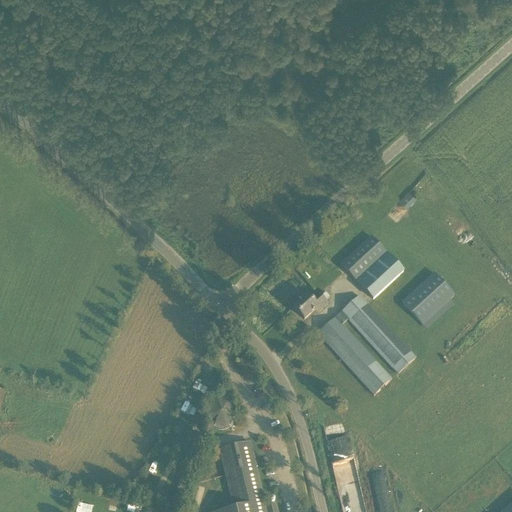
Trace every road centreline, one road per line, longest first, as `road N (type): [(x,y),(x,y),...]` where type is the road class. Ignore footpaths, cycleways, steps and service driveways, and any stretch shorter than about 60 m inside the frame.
road 1 (unclassified): [(220,307),(511,44)]
road 2 (unclassified): [(220,307),(0,98)]
road 3 (unclassified): [(324,511),(293,394),(220,307)]
